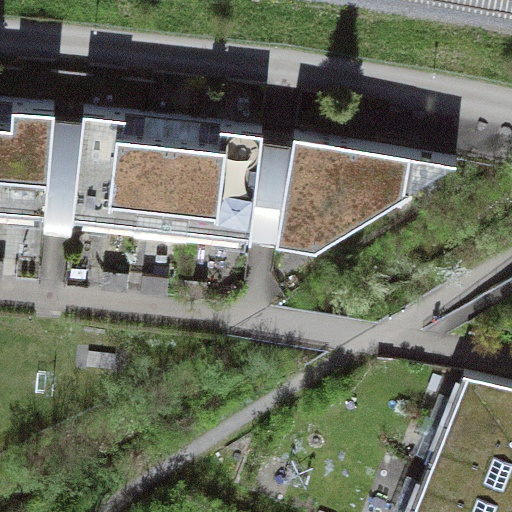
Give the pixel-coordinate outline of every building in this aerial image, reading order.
[(53,100),(0,96),(0,205),(45,209),(53,100)] [(262,123),(83,104),(70,212),(250,232),(262,123)] [(412,148),(293,128),(275,236),(316,242),(407,186),(412,148)] [(511,379),(463,368),(443,419),(511,446),(511,379)] [(427,460),(511,493),(511,446),(443,419),(427,460)] [(511,511),(511,493),(427,460),(411,501),(437,511),(511,511)] [(437,511),(411,501),(406,511),(437,511)]
